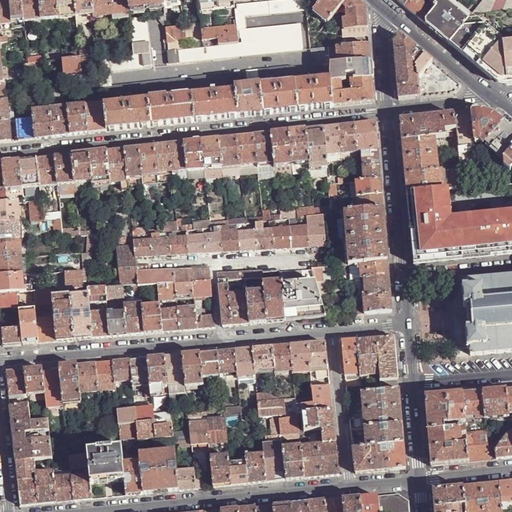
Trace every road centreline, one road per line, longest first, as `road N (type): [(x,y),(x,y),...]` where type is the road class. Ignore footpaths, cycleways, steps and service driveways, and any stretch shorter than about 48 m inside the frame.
road 1 (residential): [(0,153),(388,111)]
road 2 (residential): [(0,359),(332,329)]
road 3 (residential): [(349,484),(88,511)]
road 4 (residential): [(402,273),(388,111)]
road 5 (residential): [(332,329),(349,484)]
road 6 (tertiary): [(497,99),(381,3)]
